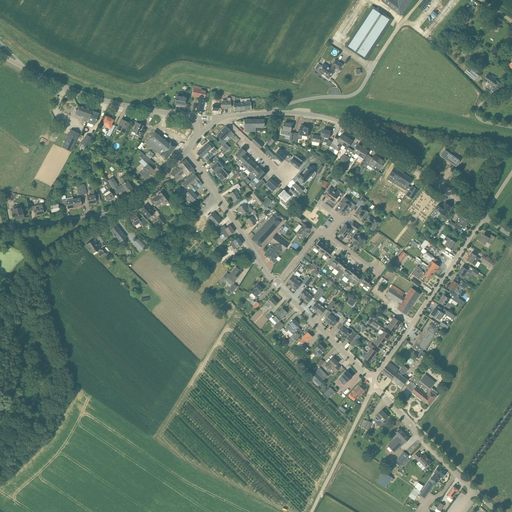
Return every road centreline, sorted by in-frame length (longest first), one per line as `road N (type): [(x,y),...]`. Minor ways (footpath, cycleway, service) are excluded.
road 1 (track): [(32,58),(134,97),(186,74),(306,99)]
road 2 (unclassified): [(483,216),(341,122),(265,113)]
road 3 (track): [(511,135),(306,99)]
road 4 (tertiary): [(192,116),(65,88),(0,54)]
road 5 (unclassified): [(371,381),(483,216)]
road 6 (tertiary): [(497,511),(374,384)]
road 7 (tertiary): [(275,284),(187,149)]
road 8 (unclassified): [(0,329),(39,268),(109,216)]
road 9 (unclassified): [(311,511),(374,384)]
road 10 (tertiary): [(371,381),(275,284)]
road 11 (unclassified): [(265,113),(357,92),(376,61)]
